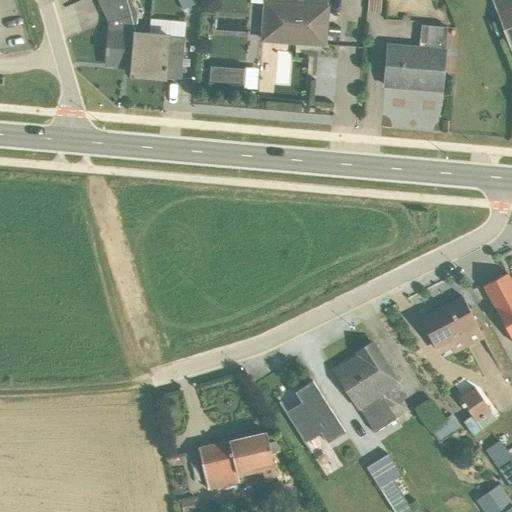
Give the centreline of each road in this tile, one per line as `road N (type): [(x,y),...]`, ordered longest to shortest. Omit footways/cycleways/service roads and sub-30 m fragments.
road 1 (primary): [(73,142),(504,179)]
road 2 (unclassified): [(158,380),(256,348),(485,235),(504,179)]
road 3 (track): [(0,396),(94,393),(158,380)]
road 4 (unclassified): [(43,0),(69,89),(73,142)]
